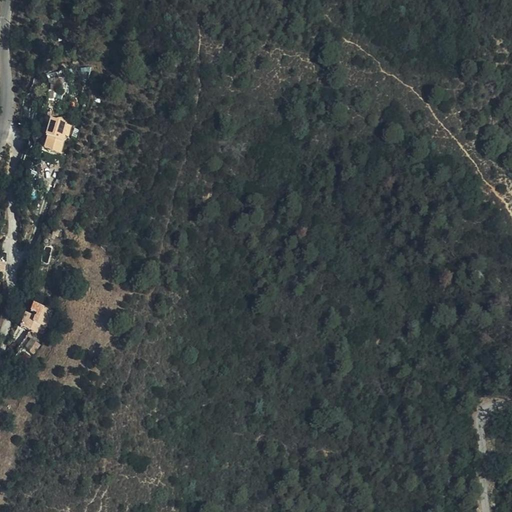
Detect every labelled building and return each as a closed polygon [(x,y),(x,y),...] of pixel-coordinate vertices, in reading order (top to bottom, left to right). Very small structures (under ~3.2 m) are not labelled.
[(38,154),(53,157),(57,139),(55,138),(57,128),(42,124),(40,135),(42,136),(38,154)] [(57,128),(55,138),(57,139),(61,140),(64,129),(57,128)] [(30,313),(25,328),(39,333),(42,324),(48,325),(54,307),(34,301),(31,310),(38,312),(38,315),(30,313)] [(21,327),(25,328),(30,313),(26,311),(21,327)] [(31,339),(24,349),(34,355),(40,346),(31,339)]
